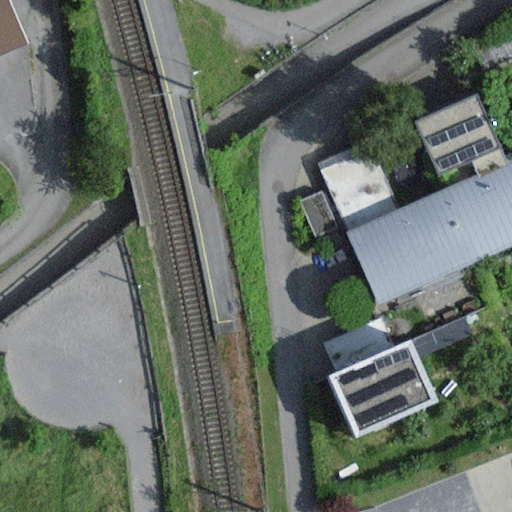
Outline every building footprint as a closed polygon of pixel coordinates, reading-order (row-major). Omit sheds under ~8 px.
[(421,116),(451,188),(479,253),(511,239),(511,160),(509,162),(479,92),(421,116)] [(384,293),(479,253),(451,188),(407,206),(381,146),(331,167),(384,293)] [(331,188),(309,197),(323,232),(346,222),(331,188)] [(388,314),(333,340),(346,369),(402,343),(388,314)] [(346,369),(335,374),(362,432),(441,396),(414,338),(402,343),(346,369)]
